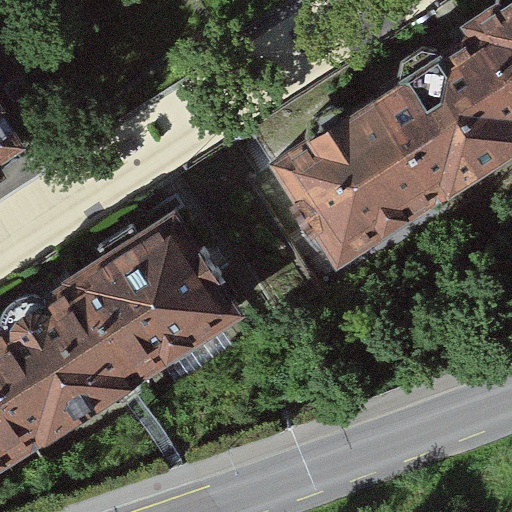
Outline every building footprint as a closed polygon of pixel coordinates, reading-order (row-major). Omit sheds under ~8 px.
[(511,0),(505,0),(272,164),(348,270),(511,155),(511,0)] [(0,175),(18,164),(0,135),(0,175)] [(142,364),(246,297),(175,189),(72,255),(142,364)] [(0,370),(38,430),(142,364),(72,255),(0,301),(0,370)] [(0,455),(38,430),(0,370),(0,455)]
